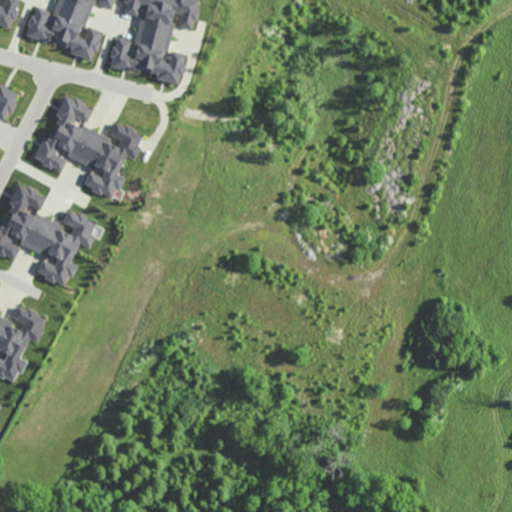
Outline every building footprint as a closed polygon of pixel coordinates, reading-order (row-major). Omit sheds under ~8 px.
[(0,0),(0,24),(10,28),(19,0),(5,0),(3,7),(0,5),(0,0)] [(115,0),(60,0),(52,26),(46,23),(50,11),(36,6),(27,33),(71,48),(70,53),(92,60),(102,31),(89,27),(85,39),(80,37),(92,0),(99,0),(99,3),(112,8),(115,0)] [(110,64),(157,74),(156,79),(178,83),(185,54),(171,51),(168,63),(164,62),(172,23),(171,22),(173,12),(181,13),(178,26),(192,29),(198,0),(125,0),(123,12),(137,15),(140,3),(145,4),(134,55),(127,54),(130,40),(116,37),(110,64)] [(0,118),(6,121),(18,93),(0,84),(0,118)] [(144,135),(115,122),(109,134),(120,139),(119,143),(72,122),(75,116),(87,121),(93,108),(65,96),(36,160),(61,171),(67,159),(55,154),(59,147),(68,151),(66,155),(103,172),(101,177),(89,172),(83,185),(113,198),(123,177),(117,174),(126,155),(134,158),(144,135)] [(66,287),(76,264),(70,262),(79,243),(89,247),(94,236),(90,234),(96,222),(68,209),(62,222),(73,227),(70,234),(61,230),(63,226),(25,209),(28,204),(40,209),(46,196),(19,183),(0,224),(0,252),(14,259),(20,247),(9,242),(12,235),(21,239),(20,243),(57,260),(55,265),(42,259),(36,273),(66,287)] [(47,319),(18,306),(12,318),(23,322),(21,327),(0,316),(0,352),(7,355),(4,361),(0,358),(0,375),(16,382),(26,360),(20,358),(29,338),(37,342),(47,319)]
